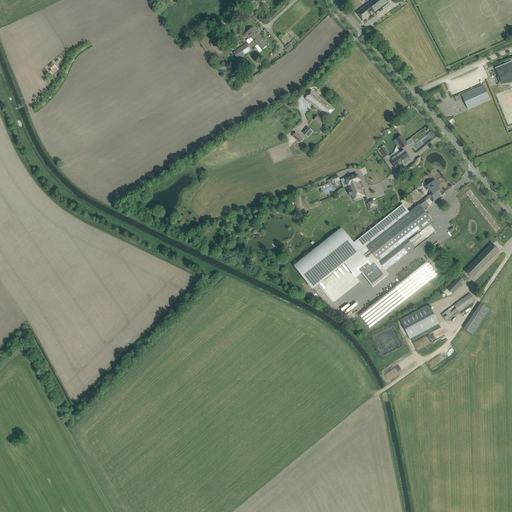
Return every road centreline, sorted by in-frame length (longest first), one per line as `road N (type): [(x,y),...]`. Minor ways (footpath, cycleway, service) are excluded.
road 1 (tertiary): [(511,213),(415,93)]
road 2 (tertiary): [(415,93),(331,0)]
